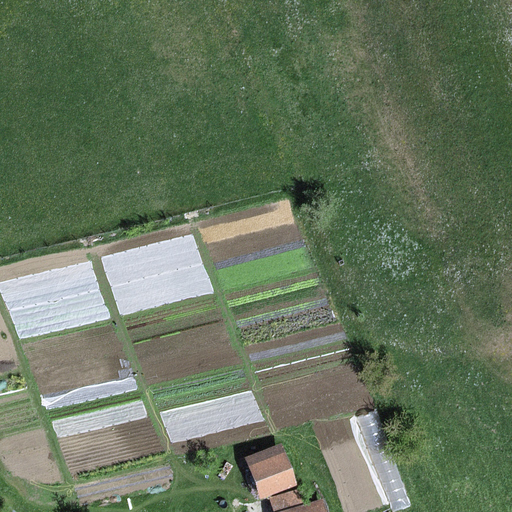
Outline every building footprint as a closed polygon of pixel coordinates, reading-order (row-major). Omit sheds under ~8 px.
[(130,334),(137,358),(233,332),(226,308),(130,334)] [(40,395),(128,370),(121,346),(33,370),(40,395)] [(82,448),(87,473),(154,459),(148,433),(82,448)] [(225,437),(218,440),(224,454),(231,450),(225,437)] [(283,449),(245,464),(260,500),(298,485),(283,449)] [(328,511),(324,499),(281,511),(328,511)]
